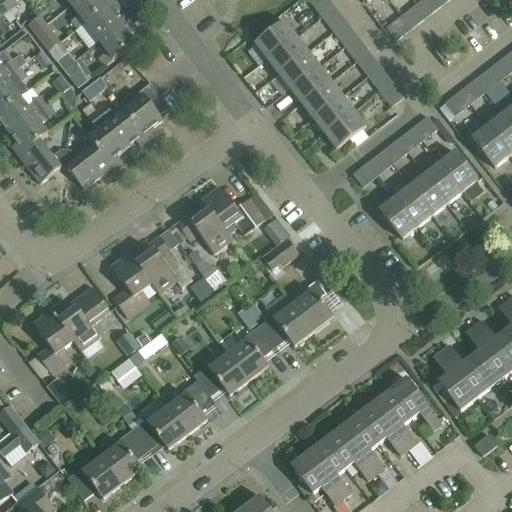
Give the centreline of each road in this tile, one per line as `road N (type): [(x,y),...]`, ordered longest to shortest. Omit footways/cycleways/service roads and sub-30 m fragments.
road 1 (residential): [(41,271),(252,120)]
road 2 (residential): [(252,442),(413,327)]
road 3 (residential): [(413,327),(308,193)]
road 4 (residential): [(308,193),(418,106),(407,84)]
road 5 (residential): [(252,120),(161,0)]
road 6 (residential): [(384,511),(459,454),(490,497)]
